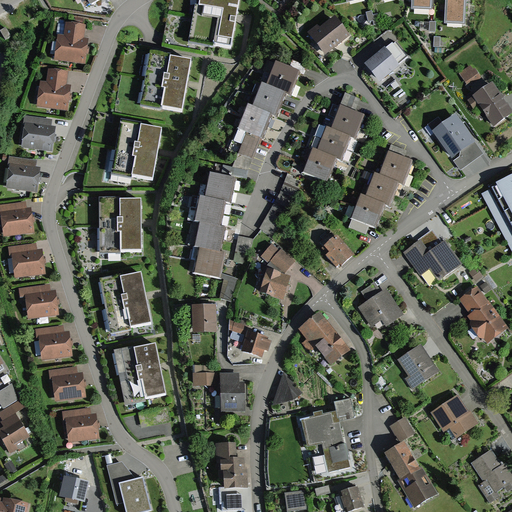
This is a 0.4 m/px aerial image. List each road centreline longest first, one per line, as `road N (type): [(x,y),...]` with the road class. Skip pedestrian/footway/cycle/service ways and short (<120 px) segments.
road 1 (residential): [(175,511),(167,479),(112,423),(47,211),(110,33),(140,0)]
road 2 (residential): [(244,230),(265,166),(314,86),(340,75),(359,81),(453,195)]
road 3 (residential): [(375,250),(277,350),(258,410),(259,511)]
road 4 (residential): [(375,250),(511,435)]
